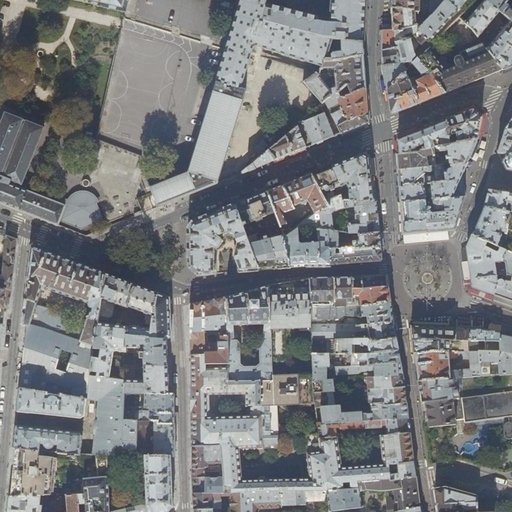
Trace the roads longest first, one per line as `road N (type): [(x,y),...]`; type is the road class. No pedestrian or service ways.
road 1 (residential): [(381,131),(85,252)]
road 2 (residential): [(0,493),(26,228)]
road 3 (residential): [(186,511),(177,290)]
road 4 (residential): [(396,268),(177,290)]
road 5 (residential): [(452,259),(505,104)]
road 6 (residential): [(381,131),(396,268)]
road 7 (residential): [(505,104),(471,96),(381,131)]
road 8 (residential): [(375,0),(381,131)]
